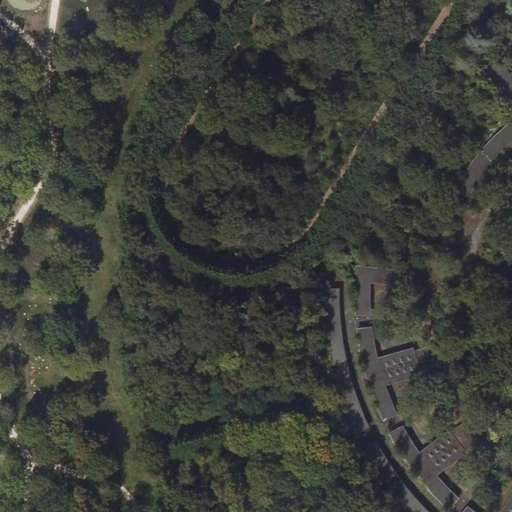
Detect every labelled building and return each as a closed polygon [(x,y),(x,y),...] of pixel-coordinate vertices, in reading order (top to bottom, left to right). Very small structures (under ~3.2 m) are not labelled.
[(511,75),(503,62),(483,75),(511,115),(511,75)] [(468,170),(456,189),(455,190),(443,211),(459,217),(464,206),(478,183),(485,171),(501,152),(511,141),(511,121),(502,130),(496,136),(488,145),(481,153),(476,160),(468,170)] [(431,511),(423,504),(404,483),(390,462),(376,439),(365,415),(355,386),(347,358),(344,334),(341,299),(342,274),(345,247),(336,245),(333,271),(333,290),(333,313),(334,325),(338,357),(343,380),(355,413),(364,433),(378,460),(395,485),(409,503),(418,511),(431,511)] [(432,257),(432,261),(431,275),(430,283),(444,284),(444,273),(446,260),(432,257)] [(368,281),(408,285),(409,273),(358,269),(357,316),(368,316),(368,281)] [(430,283),(431,275),(409,273),(408,285),(430,286),(430,283)] [(377,403),(384,420),(395,416),(389,403),(382,386),(378,370),(375,360),(372,342),(370,328),(359,329),(363,354),(369,379),(377,403)] [(403,341),(404,348),(419,345),(417,338),(403,341)] [(438,344),(414,351),(420,373),(444,367),(438,344)] [(383,359),(389,382),(420,373),(414,351),(383,359)] [(451,434),(464,451),(485,435),(471,418),(451,434)] [(420,457),(418,455),(413,449),(400,428),(391,433),(409,462),(420,475),(450,509),(457,501),(443,485),(434,474),(420,457)] [(441,469),(464,451),(451,434),(427,452),(441,469)] [(434,474),(441,469),(427,452),(420,457),(434,474)]
